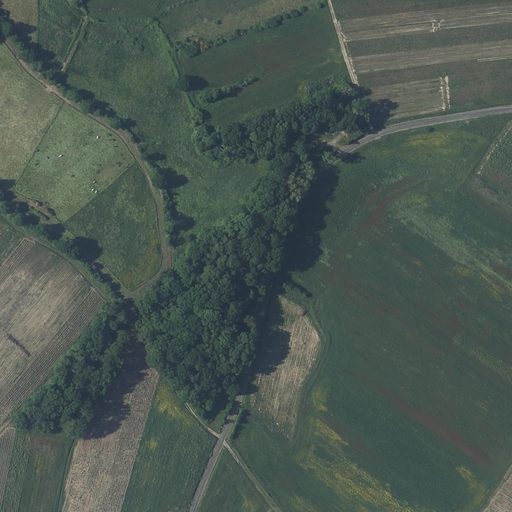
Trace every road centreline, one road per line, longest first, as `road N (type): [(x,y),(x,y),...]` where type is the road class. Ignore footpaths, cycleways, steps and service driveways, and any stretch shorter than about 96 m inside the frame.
road 1 (unclassified): [(193,511),(249,365),(278,246),(311,183),(372,136),(511,110)]
road 2 (track): [(0,212),(65,257),(124,325)]
road 3 (track): [(0,428),(110,328),(124,325)]
road 4 (track): [(222,438),(194,417),(124,325)]
road 5 (track): [(372,136),(328,0)]
